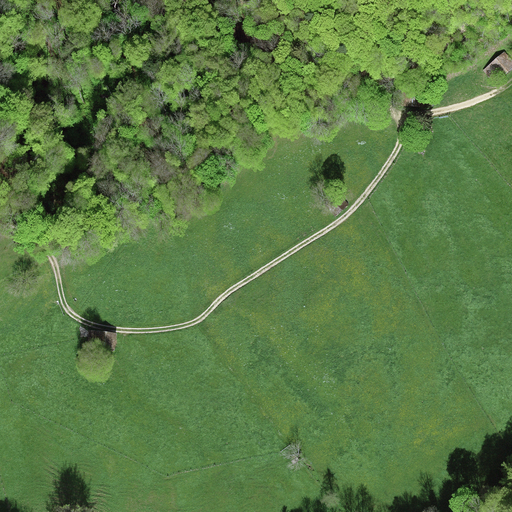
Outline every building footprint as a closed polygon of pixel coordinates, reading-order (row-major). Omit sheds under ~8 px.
[(495,73),(499,78),(511,67),(511,65),(503,55),(484,71),(490,77),(495,73)] [(423,95),(396,94),(396,108),(423,108),(423,95)] [(427,128),(418,134),(422,139),(430,133),(427,128)] [(326,205),(335,215),(346,205),(338,196),(326,205)] [(100,334),(89,332),(87,344),(98,346),(113,348),(115,336),(100,334)]
